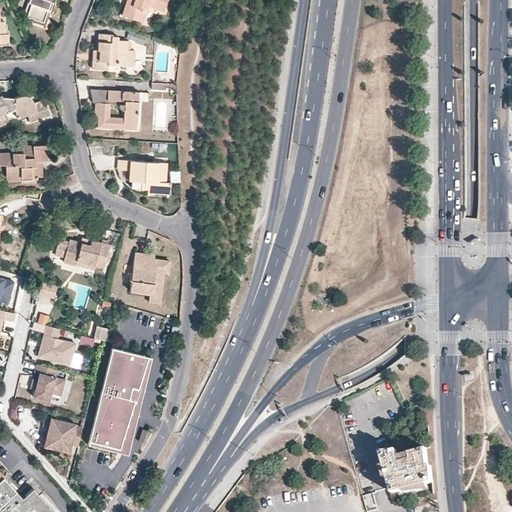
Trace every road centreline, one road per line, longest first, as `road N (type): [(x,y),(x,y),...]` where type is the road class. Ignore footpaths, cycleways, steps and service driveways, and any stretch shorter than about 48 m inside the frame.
road 1 (primary): [(175,511),(285,306),(324,161),(345,0)]
road 2 (residential): [(61,65),(95,192),(191,241),(189,328),(171,425),(118,511)]
road 3 (primary): [(306,402),(406,351),(459,292),(473,222),(472,0)]
road 4 (primary): [(323,0),(305,140),(278,261),(249,338),(219,387)]
road 5 (primary): [(304,0),(265,255),(219,387)]
road 6 (primary): [(446,0),(453,301)]
road 7 (residential): [(87,511),(5,417),(34,284)]
road 8 (primary): [(453,301),(458,511)]
road 9 (primary): [(496,182),(496,0)]
road 10 (primary): [(221,469),(257,414),(325,344)]
road 11 (primary): [(219,387),(150,511)]
road 12 (primary): [(325,344),(453,301)]
road 13 (primary): [(511,415),(499,365),(496,289)]
